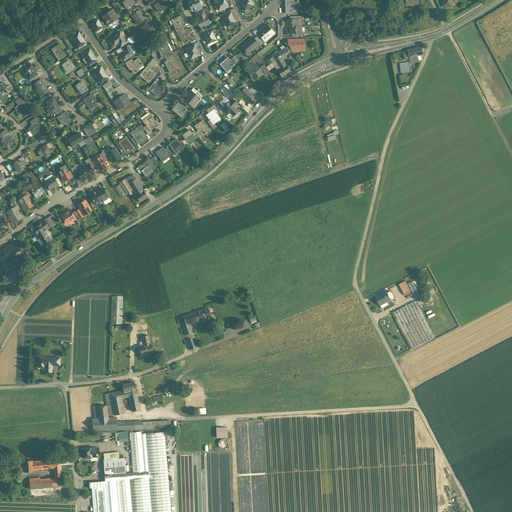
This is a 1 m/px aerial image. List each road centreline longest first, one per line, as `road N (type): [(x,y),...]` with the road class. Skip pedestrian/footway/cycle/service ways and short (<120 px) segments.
road 1 (track): [(472,511),(357,285),(387,140),(434,35)]
road 2 (secondary): [(335,58),(287,85),(201,172),(49,269),(7,308)]
road 3 (track): [(415,402),(175,416),(170,428),(71,433)]
road 4 (track): [(67,385),(136,374),(238,334)]
road 5 (track): [(79,511),(67,385)]
road 6 (residential): [(163,110),(119,78),(80,20)]
